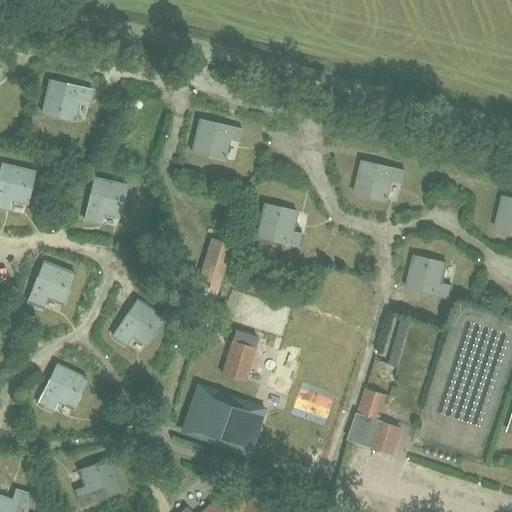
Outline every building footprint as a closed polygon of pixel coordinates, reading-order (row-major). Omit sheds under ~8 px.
[(79,99),(89,101),(92,89),(49,79),(42,112),(74,119),(79,99)] [(224,159),(229,138),(239,140),(242,129),(199,118),(192,151),(224,159)] [(405,170),(362,160),(354,193),(387,200),(392,180),(402,182),(405,170)] [(34,170),(2,163),(0,170),(0,207),(4,209),(6,198),(27,203),(34,170)] [(99,212),(119,217),(127,184),(94,177),(84,220),(96,223),(99,212)] [(511,197),(503,196),(495,228),(511,232),(511,197)] [(264,203),(257,236),(299,246),(302,234),(292,232),(297,211),(264,203)] [(449,298),(452,286),(442,283),(446,263),(414,255),(406,287),(449,298)] [(44,260),(28,301),(39,306),(43,296),(63,303),(75,272),(44,260)] [(203,269),(196,292),(215,297),(222,274),(203,269)] [(137,298),(112,335),(122,342),(128,333),(146,345),(165,317),(137,298)] [(511,332),(462,316),(425,431),(460,442),(463,431),(486,438),(511,357),(511,332)] [(232,340),(222,374),(244,381),(254,347),(232,340)] [(87,378),(57,364),(38,403),(49,409),(54,399),(73,408),(87,378)] [(199,385),(183,431),(203,438),(249,454),(265,409),(232,397),(199,385)] [(382,402),(385,395),(366,389),(359,413),(377,418),(379,414),(376,413),(379,401),(382,402)] [(302,414),(335,428),(343,408),(311,394),(302,414)] [(358,413),(349,438),(373,446),(374,444),(393,450),(400,427),(381,421),(381,420),(358,413)] [(301,429),(328,441),(332,433),(305,421),(301,429)] [(122,490),(110,458),(79,470),(86,490),(77,493),(81,505),(122,490)] [(271,511),(257,496),(245,507),(230,489),(203,511),(271,511)] [(0,511),(25,511),(30,495),(19,491),(16,501),(0,496),(0,511)] [(495,498),(492,511),(503,511),(505,499),(495,498)]
